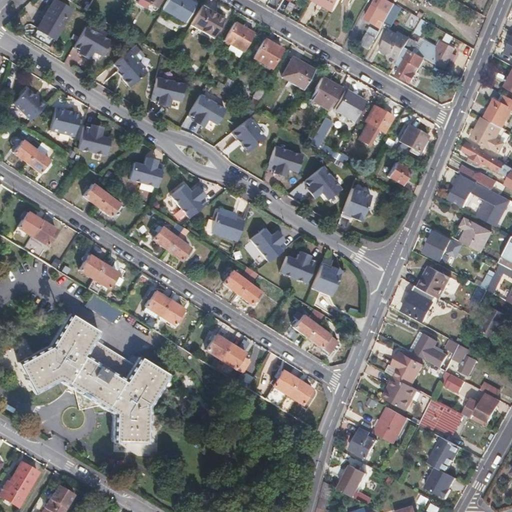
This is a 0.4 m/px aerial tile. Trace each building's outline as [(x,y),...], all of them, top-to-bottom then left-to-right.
[(71,10),(54,0),(53,0),(42,19),(59,30),(71,10)] [(196,4),(187,0),(167,0),(163,9),(186,22),(196,4)] [(337,0),(315,0),(333,10),(337,0)] [(389,11),(372,2),(363,19),(375,25),(378,19),(383,22),(389,11)] [(391,7),(389,11),(383,22),(390,26),(392,22),(397,13),(400,7),(393,3),(391,7)] [(222,18),(200,5),(189,25),(211,38),(222,18)] [(357,16),(349,12),(337,34),(345,39),(357,16)] [(406,18),(397,13),(392,22),(401,27),(406,18)] [(426,21),(420,18),(409,37),(411,38),(416,41),(426,21)] [(59,30),(42,19),(36,31),(53,40),(59,30)] [(252,33),(233,22),(223,40),(242,51),(252,33)] [(108,39),(84,25),(71,46),(77,49),(87,55),(91,50),(99,55),(108,39)] [(395,34),(388,31),(378,50),(385,54),(388,60),(392,63),(390,67),(392,68),(401,51),(404,47),(409,38),(396,31),(395,34)] [(374,38),(363,32),(357,43),(368,49),(374,38)] [(416,41),(411,38),(408,44),(414,48),(418,42),(416,41)] [(280,48),(263,39),(252,58),(268,67),(280,48)] [(447,45),(443,42),(435,57),(439,60),(447,45)] [(454,49),(447,45),(439,60),(446,64),(448,60),(454,49)] [(77,49),(76,52),(86,58),(87,55),(77,49)] [(409,49),(406,54),(404,58),(405,59),(416,65),(418,66),(424,58),(409,49)] [(126,50),(111,62),(117,69),(122,75),(120,77),(127,85),(144,71),(126,50)] [(312,70),(290,58),(280,76),(302,89),(312,70)] [(405,59),(401,66),(396,74),(410,82),(414,74),(412,72),(416,65),(405,59)] [(182,83),(154,76),(149,99),(155,100),(154,103),(162,105),(163,102),(166,103),(168,98),(177,101),(182,83)] [(339,87),(320,76),(307,99),(309,100),(327,110),(339,87)] [(228,87),(219,82),(216,88),(225,93),(228,87)] [(264,90),(257,87),(252,96),(254,97),(258,100),(264,90)] [(32,94),(25,88),(11,103),(29,120),(45,103),(38,97),(36,98),(32,94)] [(363,101),(344,90),(334,109),(352,120),(363,101)] [(224,108),(199,93),(186,114),(192,117),(202,123),(205,118),(214,124),(224,108)] [(500,102),(494,99),(483,118),(501,127),(511,108),(511,99),(504,95),(500,102)] [(258,100),(254,97),(249,107),(253,109),(258,100)] [(327,110),(309,100),(305,108),(322,118),(323,116),(327,110)] [(391,115),(375,106),(363,129),(372,134),(375,128),(382,131),(391,115)] [(64,109),(53,107),(48,129),(72,135),(78,113),(70,111),(69,113),(63,112),(64,109)] [(323,116),(322,118),(309,142),(316,147),(331,120),(323,116)] [(192,117),(191,120),(200,126),(202,123),(192,117)] [(247,117),(230,131),(235,138),(237,137),(241,141),(239,142),(246,151),(263,137),(247,117)] [(483,118),(482,117),(471,138),(499,153),(505,142),(496,137),(501,128),(501,127),(483,118)] [(426,135),(407,124),(398,141),(408,146),(406,150),(415,155),(426,135)] [(88,126),(82,125),(76,148),(104,155),(108,138),(99,136),(100,129),(88,126)] [(28,133),(22,141),(34,150),(40,140),(28,133)] [(22,141),(21,140),(12,152),(25,162),(34,150),(22,141)] [(485,153),(466,142),(462,150),(469,154),(467,157),(479,163),(480,162),(485,153)] [(300,153),(273,144),(265,166),(274,169),(273,172),(280,174),(281,171),(285,173),(287,168),(294,170),(300,153)] [(48,161),(34,150),(25,162),(39,173),(48,161)] [(511,167),(485,153),(480,162),(509,177),(504,186),(511,190),(511,167)] [(143,165),(133,163),(129,180),(156,187),(162,165),(155,163),(155,160),(148,158),(148,161),(144,160),(143,165)] [(410,170),(394,161),(386,176),(401,184),(410,170)] [(322,165),(303,180),(308,186),(315,195),(319,192),(326,200),(340,189),(322,165)] [(473,172),(462,165),(458,173),(462,175),(491,190),(496,181),(482,173),(474,174),(473,172)] [(495,227),(510,201),(491,190),(462,175),(449,199),(463,207),(471,193),(488,202),(479,218),(495,227)] [(104,193),(91,183),(82,195),(95,205),(104,193)] [(183,184),(169,196),(187,217),(206,202),(201,197),(194,188),(189,192),(183,184)] [(196,186),(194,188),(201,197),(204,195),(196,186)] [(308,186),(305,188),(313,197),(315,195),(308,186)] [(368,197),(350,189),(340,212),(349,215),(348,218),(358,222),(368,197)] [(118,204),(104,193),(95,205),(109,215),(118,204)] [(218,208),(216,212),(233,218),(234,214),(218,208)] [(40,220),(26,212),(17,227),(30,235),(40,220)] [(233,218),(216,212),(210,232),(236,241),(242,221),(233,218)] [(490,233),(465,219),(454,239),(479,253),(490,233)] [(55,230),(40,220),(30,235),(46,245),(55,230)] [(157,232),(152,239),(165,248),(174,237),(160,227),(157,232)] [(262,229),(249,239),(267,261),(284,247),(280,242),(282,240),(277,234),(275,236),(272,233),(268,236),(262,229)] [(449,241),(433,233),(423,253),(439,261),(449,241)] [(188,247),(174,237),(165,248),(179,259),(188,247)] [(511,238),(499,264),(511,270),(511,238)] [(99,262),(86,254),(77,269),(90,277),(99,262)] [(294,260),(285,256),(278,272),(305,284),(314,262),(307,259),(297,255),(294,260)] [(121,276),(99,262),(90,277),(105,287),(111,279),(117,283),(121,276)] [(511,270),(499,264),(488,286),(486,290),(493,294),(503,273),(511,277),(511,270)] [(328,270),(319,266),(309,289),(328,297),(339,272),(329,267),(328,270)] [(451,278),(430,267),(419,288),(431,295),(440,299),(451,278)] [(230,271),(222,282),(235,291),(243,280),(230,271)] [(243,280),(235,291),(249,302),(258,291),(243,280)] [(419,288),(416,286),(401,311),(416,319),(431,295),(419,288)] [(152,291),(147,299),(143,305),(144,306),(156,313),(165,299),(152,291)] [(182,309),(165,299),(156,313),(172,324),(182,309)] [(142,310),(148,313),(142,322),(149,326),(156,313),(144,306),(142,310)] [(507,315),(491,307),(482,322),(498,331),(507,315)] [(297,319),(292,326),(305,336),(313,324),(319,315),(312,310),(306,318),(300,314),(296,311),(292,316),(297,319)] [(49,345),(19,361),(36,392),(59,380),(75,389),(97,403),(113,413),(113,440),(148,439),(148,406),(167,374),(138,356),(133,363),(94,339),(98,331),(69,313),(49,345)] [(498,331),(482,322),(478,331),(494,339),(498,331)] [(313,324),(305,336),(326,352),(335,340),(313,324)] [(435,341),(422,333),(412,352),(430,362),(439,367),(446,355),(432,347),(435,341)] [(227,342),(214,335),(205,349),(218,357),(227,342)] [(459,344),(450,339),(445,348),(454,353),(459,344)] [(242,352),(227,342),(218,357),(238,371),(246,359),(239,355),(242,352)] [(454,353),(452,359),(461,364),(457,371),(463,374),(465,374),(468,376),(473,366),(469,365),(473,358),(467,355),(470,350),(459,344),(454,353)] [(410,385),(421,364),(398,352),(392,361),(390,360),(384,372),(393,376),(410,385)] [(457,365),(451,361),(446,371),(452,374),(457,365)] [(430,362),(426,368),(437,374),(431,384),(437,387),(446,371),(439,367),(430,362)] [(293,378),(280,370),(264,397),(277,405),(286,391),(288,387),(293,378)] [(449,374),(444,388),(459,394),(465,380),(449,374)] [(410,385),(393,376),(382,396),(385,397),(383,400),(402,411),(415,388),(410,385)] [(288,387),(286,391),(277,405),(284,410),(291,398),(300,403),(310,389),(297,380),(295,379),(289,388),(288,387)] [(503,393),(488,385),(484,392),(486,392),(499,400),(503,393)] [(499,400),(486,392),(480,402),(495,410),(500,400),(499,400)] [(439,401),(432,398),(422,418),(428,422),(439,401)] [(479,404),(472,399),(463,414),(485,426),(495,410),(480,402),(479,404)] [(463,414),(439,401),(428,422),(435,426),(451,435),(463,414)] [(372,433),(392,444),(406,417),(387,407),(379,420),(377,419),(373,426),(375,428),(372,433)] [(301,417),(300,419),(309,425),(313,419),(307,415),(304,419),(301,417)] [(422,418),(419,424),(432,431),(435,426),(428,422),(422,418)] [(360,428),(348,450),(364,458),(374,439),(365,435),(367,432),(360,428)] [(459,446),(443,438),(428,464),(435,467),(444,472),(459,446)] [(35,472),(19,462),(5,486),(3,485),(0,489),(0,497),(15,506),(35,472)] [(364,473),(350,465),(337,489),(357,500),(363,489),(358,486),(364,473)] [(444,472),(435,467),(424,488),(445,499),(450,490),(449,489),(455,478),(444,472)] [(329,485),(323,481),(316,507),(323,509),(329,485)] [(61,511),(73,494),(57,485),(40,511),(61,511)]
